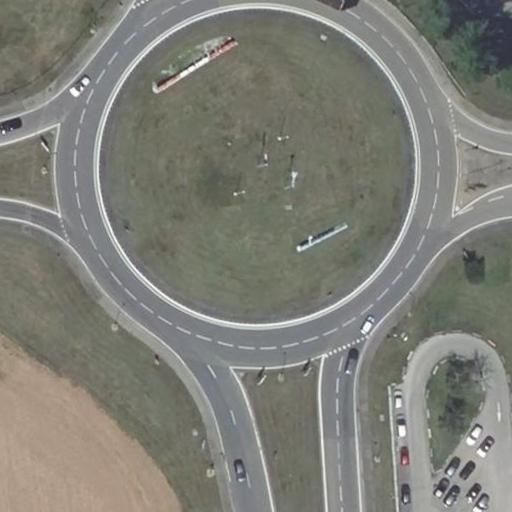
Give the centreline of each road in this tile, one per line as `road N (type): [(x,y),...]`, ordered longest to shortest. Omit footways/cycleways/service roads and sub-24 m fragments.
road 1 (trunk): [(188,335),(224,395),(255,511)]
road 2 (trunk): [(343,511),(343,325)]
road 3 (primary): [(188,335),(271,348),(343,325)]
road 4 (primary): [(89,99),(76,176),(94,245)]
road 5 (primary): [(427,104),(383,36),(325,0)]
road 6 (primary): [(418,247),(438,174),(427,104)]
road 7 (primary): [(94,245),(138,302),(188,335)]
